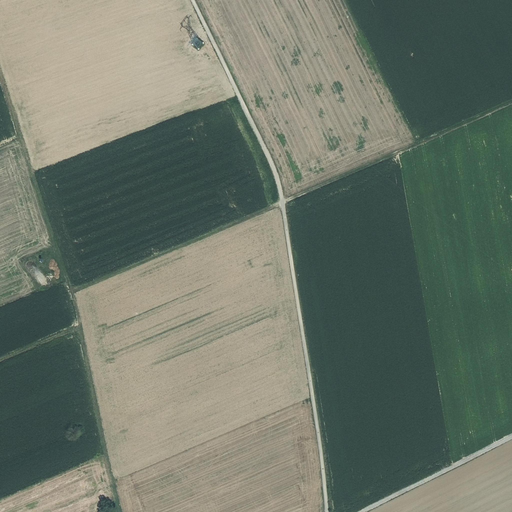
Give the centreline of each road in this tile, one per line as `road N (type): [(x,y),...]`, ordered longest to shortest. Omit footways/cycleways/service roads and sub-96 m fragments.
road 1 (track): [(327,511),(277,172),(193,0)]
road 2 (track): [(72,291),(511,100)]
road 3 (track): [(119,511),(72,291),(0,65)]
road 4 (track): [(362,511),(511,437)]
